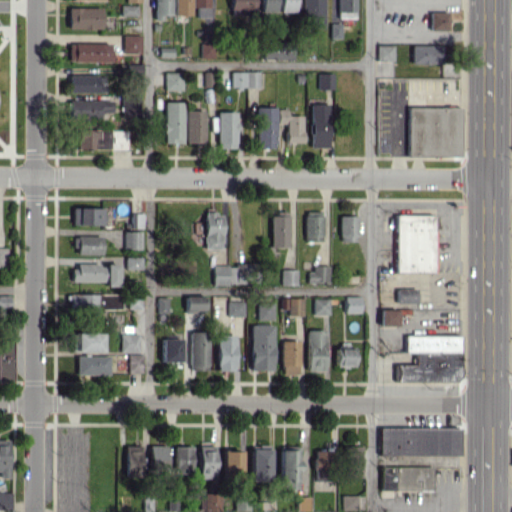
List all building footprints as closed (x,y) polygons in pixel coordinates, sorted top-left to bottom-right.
[(170,15),(169,0),(152,0),(153,20),(161,20),(161,15),(170,15)] [(190,14),(190,8),(195,8),(195,17),(208,17),(207,0),(172,0),(173,15),(190,14)] [(252,0),(227,0),(228,9),(253,9),(252,0)] [(259,0),(260,12),(275,11),(274,0),(259,0)] [(278,0),(279,12),(294,11),(293,0),(278,0)] [(322,0),(301,0),(301,28),(322,28),(322,0)] [(353,0),(335,0),(336,12),(354,12),(353,0)] [(66,29),(100,29),(100,7),(66,7),(66,29)] [(429,29),(447,29),(447,12),(428,12),(429,29)] [(329,37),(339,37),(339,23),(329,23),(329,37)] [(139,53),(140,35),(121,34),(120,53),(139,53)] [(261,58),(283,59),(284,41),(261,40),(261,58)] [(107,42),(66,43),(67,62),(108,61),(107,42)] [(198,57),(213,58),(213,43),(199,43),(198,57)] [(375,60),(392,60),(392,44),(376,44),(375,60)] [(410,63),(440,64),(441,45),(410,44),(410,63)] [(162,89),(180,90),(181,71),(163,71),(162,89)] [(229,71),(229,86),(258,86),(258,71),(229,71)] [(332,72),(316,72),(316,88),(332,88),(332,72)] [(102,92),(103,75),(67,74),(67,92),(102,92)] [(109,100),(66,100),(66,117),(109,118),(109,100)] [(181,143),(181,101),(162,101),(162,142),(181,143)] [(325,147),(326,103),(309,103),(308,147),(325,147)] [(274,106),(255,107),(255,148),(274,148),(274,106)] [(458,106),(405,107),(406,156),(458,155),(458,106)] [(286,115),(286,109),(276,109),(275,123),(284,123),(284,141),(301,142),(301,115),(286,115)] [(183,142),(203,143),(204,110),(184,110),(183,142)] [(215,147),(234,148),(235,112),(216,111),(215,147)] [(126,130),(75,130),(75,148),(125,149),(126,130)] [(70,224),(101,225),(101,208),(70,207),(70,224)] [(202,248),(220,248),(220,215),(213,214),(213,208),(203,208),(202,248)] [(320,240),(321,211),(303,210),(303,240),(320,240)] [(269,212),(268,246),(286,247),(287,213),(269,212)] [(393,271),(431,272),(432,215),(393,214),(393,271)] [(355,216),(338,215),(338,241),(355,241),(355,216)] [(139,248),(140,231),(122,231),(122,248),(139,248)] [(99,236),(72,236),(72,254),(99,254),(99,236)] [(138,268),(138,257),(124,258),(124,269),(138,268)] [(71,263),(71,281),(104,281),(104,285),(117,286),(117,264),(71,263)] [(307,283),(327,283),(328,265),(308,264),(307,283)] [(295,285),(295,269),(279,269),(279,285),(295,285)] [(415,288),(394,288),(394,303),(414,303),(415,288)] [(119,310),(119,293),(68,294),(68,311),(119,310)] [(127,309),(140,308),(138,294),(125,296),(127,309)] [(0,308),(8,308),(8,295),(0,295),(0,308)] [(203,295),(183,295),(183,311),(203,311),(203,295)] [(342,296),(343,313),(359,312),(358,296),(342,296)] [(301,297),(286,298),(286,315),(301,315),(301,297)] [(327,314),(328,298),(311,298),(311,314),(327,314)] [(242,300),(225,301),(226,316),(242,315),(242,300)] [(271,320),(271,302),(255,302),(255,319),(271,320)] [(395,325),(395,309),(377,309),(378,325),(395,325)] [(248,369),(271,370),(272,324),(249,324),(248,369)] [(305,370),(323,370),(323,330),(304,330),(305,370)] [(206,369),(207,331),(187,331),(187,369),(206,369)] [(101,352),(101,333),(72,332),(71,351),(101,352)] [(137,333),(118,333),(118,352),(137,352),(137,333)] [(233,334),(214,335),(215,370),(233,370),(233,334)] [(457,335),(403,335),(403,351),(456,351),(457,335)] [(178,338),(159,338),(159,361),(178,362),(178,338)] [(0,379),(11,379),(10,339),(0,339),(0,379)] [(298,340),(279,340),(278,374),(297,374),(298,340)] [(333,365),(352,365),(352,347),(333,347),(333,365)] [(393,364),(393,380),(456,381),(457,352),(412,352),(412,364),(393,364)] [(126,353),(126,372),(140,372),(140,354),(126,353)] [(107,355),(75,355),(75,374),(108,374),(107,355)] [(377,427),(377,454),(457,454),(457,427),(377,427)] [(0,477),(7,478),(8,439),(0,438),(0,477)] [(143,476),(144,458),(138,458),(139,445),(124,445),(123,475),(143,476)] [(147,445),(148,468),(165,467),(165,445),(147,445)] [(172,446),(173,474),(190,474),(190,445),(172,446)] [(196,477),(212,478),(213,445),(197,445),(196,477)] [(278,445),(277,493),(296,493),(296,446),(278,445)] [(360,445),(340,445),(339,475),(359,476),(360,445)] [(248,447),(249,480),(268,480),(267,446),(248,447)] [(220,451),(221,473),(240,473),(240,450),(220,451)] [(330,450),(311,450),(312,481),(331,480),(330,450)] [(378,489),(430,490),(431,466),(379,466),(378,489)] [(0,508),(10,508),(10,492),(0,491),(0,508)] [(219,511),(220,493),(198,493),(198,510),(219,511)] [(339,509),(356,510),(356,495),(340,494),(339,509)] [(295,510),(307,510),(307,496),(295,496),(295,510)]
